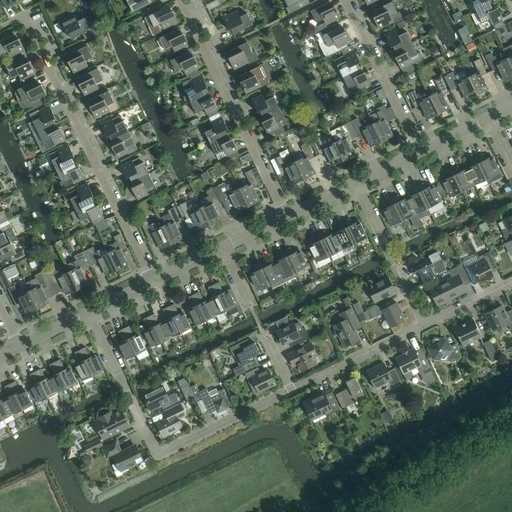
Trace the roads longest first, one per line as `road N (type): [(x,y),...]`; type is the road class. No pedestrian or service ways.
road 1 (residential): [(287,393),(170,452),(155,451),(87,312)]
road 2 (residential): [(153,280),(21,12)]
road 3 (residential): [(286,216),(180,0)]
road 4 (track): [(353,511),(511,415)]
road 5 (residential): [(420,150),(346,0)]
road 6 (residential): [(423,325),(354,183)]
road 7 (residential): [(423,325),(287,393)]
